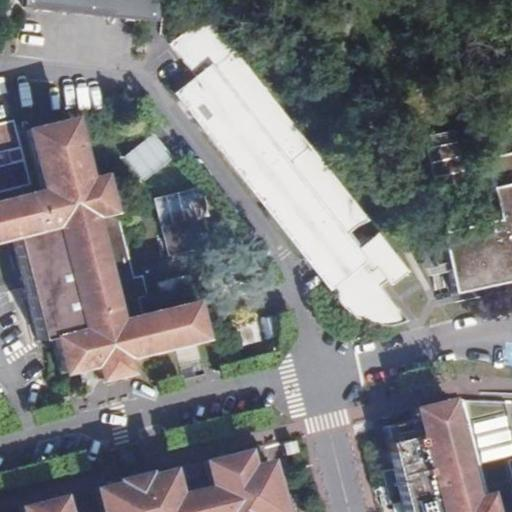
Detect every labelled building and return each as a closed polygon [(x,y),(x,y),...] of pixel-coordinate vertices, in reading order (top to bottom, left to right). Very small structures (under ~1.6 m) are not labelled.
[(11,0),(11,1),(140,16),(142,0),(11,0)] [(337,235),(344,228),(351,222),(361,214),(189,15),(154,45),(183,77),(189,72),(200,84),(198,89),(195,101),(194,113),(195,125),(199,137),(203,146),(210,154),(217,161),(224,156),(312,257),(322,250),(326,250),(331,250),(337,235)] [(0,235),(1,235),(40,225),(66,328),(39,335),(49,372),(86,363),(94,361),(97,377),(110,373),(122,370),(118,355),(193,336),(184,299),(134,311),(109,317),(83,214),(105,209),(103,204),(95,169),(80,173),(67,118),(10,131),(7,120),(0,121),(0,235)] [(425,147),(432,175),(462,167),(455,139),(425,147)] [(491,216),(435,228),(447,290),(511,275),(511,146),(478,154),(491,216)] [(148,195),(162,253),(198,245),(191,216),(203,214),(196,184),(148,195)] [(109,202),(103,204),(105,209),(83,214),(109,317),(134,311),(129,289),(109,202)] [(40,225),(1,235),(16,294),(27,338),(39,335),(66,328),(40,225)] [(353,239),(346,245),(329,260),(330,269),(332,279),(336,288),(342,296),(349,303),(357,309),(365,313),(375,315),(385,316),(395,316),(404,313),(377,283),(385,276),(390,282),(408,268),(370,225),(353,239)] [(346,245),(353,239),(344,228),(337,235),(346,245)] [(432,511),(511,511),(511,508),(496,511),(488,511),(483,490),(469,494),(445,398),(406,406),(413,433),(432,511)] [(416,511),(432,511),(413,433),(383,440),(400,508),(414,505),(416,511)] [(288,442),(282,443),(285,455),(291,454),(298,452),(295,440),(288,442)] [(273,511),(270,500),(259,455),(241,459),(238,449),(140,474),(134,448),(119,452),(104,456),(110,481),(17,505),(18,511),(273,511)]
